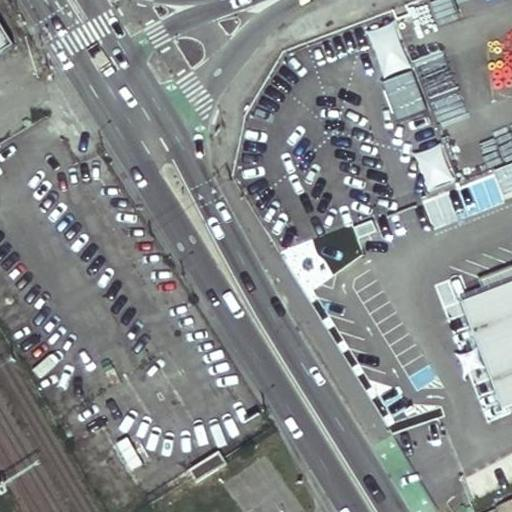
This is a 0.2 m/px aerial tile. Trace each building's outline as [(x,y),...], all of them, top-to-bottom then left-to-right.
[(397,22),(369,27),(377,74),(406,69),(397,22)] [(0,29),(0,56),(12,49),(0,29)] [(410,69),(382,79),(396,118),(424,108),(410,69)] [(414,150),(423,191),(452,184),(442,143),(414,150)] [(501,191),(511,186),(511,160),(493,167),(501,191)] [(511,265),(481,277),(488,296),(474,302),(511,401),(511,265)] [(132,438),(122,444),(137,467),(146,461),(132,438)] [(187,472),(194,483),(224,465),(218,454),(187,472)] [(511,511),(511,497),(494,506),(496,511),(511,511)]
